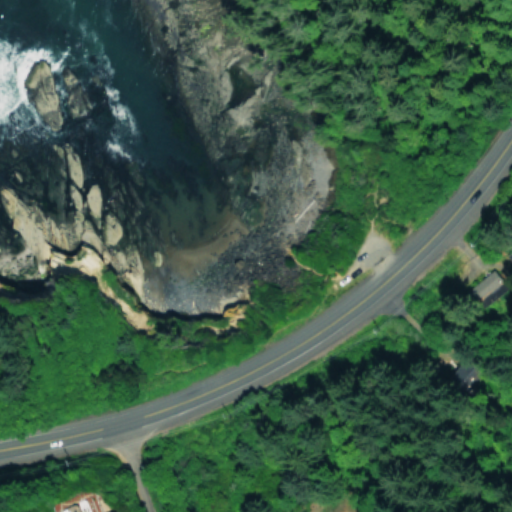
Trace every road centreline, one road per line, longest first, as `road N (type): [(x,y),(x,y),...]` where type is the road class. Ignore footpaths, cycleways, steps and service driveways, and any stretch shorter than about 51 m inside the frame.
road 1 (trunk): [(218,384),(367,293),(452,213),(494,156)]
road 2 (trunk): [(0,447),(118,421),(218,384)]
